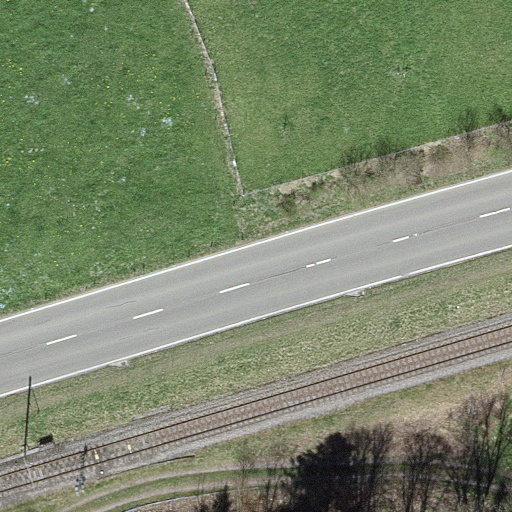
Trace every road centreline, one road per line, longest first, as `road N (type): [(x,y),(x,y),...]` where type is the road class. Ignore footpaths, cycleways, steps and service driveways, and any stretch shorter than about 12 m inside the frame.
road 1 (primary): [(0,356),(511,207)]
road 2 (track): [(511,483),(434,465),(198,477),(132,488),(86,511)]
